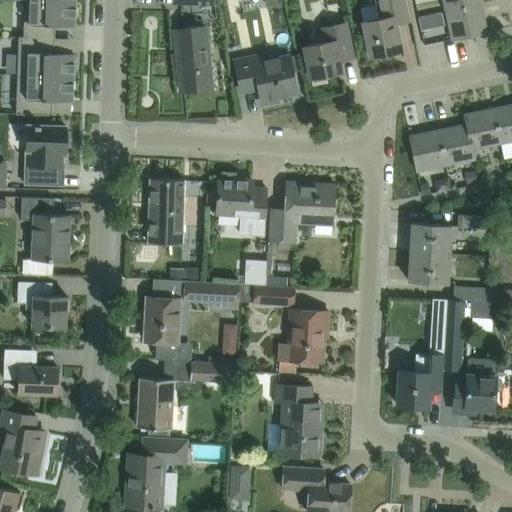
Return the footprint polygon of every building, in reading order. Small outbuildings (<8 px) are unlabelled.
[(22,21),(22,37),(53,38),(53,25),(73,25),(74,1),(32,0),(27,0),(27,21),(22,21)] [(361,21),(369,57),(401,50),(395,24),(410,21),(405,0),(373,0),(377,18),(361,21)] [(442,0),(445,11),(480,4),(479,0),(442,0)] [(445,11),(451,39),(486,32),(480,4),(445,11)] [(429,14),(417,17),(420,31),(432,28),(429,14)] [(303,46),(305,58),(309,78),(341,71),(339,61),(352,58),(345,22),(321,27),(324,41),(303,46)] [(205,27),(174,30),(180,91),(210,88),(205,27)] [(14,37),(13,75),(27,75),(72,77),(72,74),(75,75),(75,59),(73,59),(73,53),(72,53),(53,52),(53,38),(22,37),(18,37),(14,37)] [(258,88),(261,100),(275,97),(296,92),(292,73),(288,55),(261,61),(260,55),(234,61),(241,92),(258,88)] [(13,75),(11,113),(16,113),(51,114),(51,100),(71,100),(72,77),(27,75),(13,75)] [(511,140),(511,103),(493,108),(500,143),(511,140)] [(464,114),(466,124),(473,159),(474,159),(472,149),(500,143),(493,108),(464,114)] [(25,124),(24,150),(25,150),(24,183),(55,185),(56,166),(62,167),(63,156),(65,156),(66,125),(25,124)] [(466,124),(437,130),(445,165),(473,159),(466,124)] [(437,130),(409,136),(416,171),(445,165),(437,130)] [(466,184),(476,182),(474,171),(464,173),(466,184)] [(0,188),(9,188),(9,174),(0,174),(0,188)] [(183,180),(149,179),(148,242),(182,243),(183,180)] [(214,206),(215,180),(203,179),(202,205),(214,206)] [(217,201),(216,212),(241,214),(240,223),(239,233),(263,234),(263,224),(264,207),(265,187),(251,187),(252,180),(235,179),(235,182),(218,181),(217,201)] [(295,222),(332,224),(334,184),(286,182),(284,210),(271,209),(269,240),(294,242),(295,222)] [(429,194),(427,183),(419,184),(422,195),(429,194)] [(52,214),(53,198),(21,197),(20,219),(32,220),(31,259),(67,260),(69,215),(52,214)] [(491,216),(457,214),(456,226),(490,229),(491,216)] [(409,251),(449,253),(450,225),(410,223),(409,251)] [(267,261),(266,260),(265,272),(266,272),(265,275),(265,285),(287,286),(287,277),(271,275),(273,244),(268,244),(268,246),(266,246),(266,256),(267,256),(267,261)] [(447,282),(449,253),(409,251),(407,280),(447,282)] [(251,260),(249,282),(264,283),(265,260),(251,260)] [(238,309),(238,302),(239,283),(184,280),(185,282),(184,299),(212,301),(212,308),(238,309)] [(31,309),(31,325),(65,327),(66,296),(51,295),(52,282),(32,282),(17,281),(17,302),(25,302),(25,309),(31,309)] [(293,286),(287,286),(265,285),(239,283),(238,302),(292,305),(293,286)] [(453,286),(452,300),(486,301),(487,288),(453,286)] [(511,301),(511,289),(487,288),(486,301),(452,300),(446,299),(442,369),(456,370),(460,307),(469,308),(469,316),(495,318),(496,300),(511,301)] [(155,359),(176,360),(179,298),(146,296),(143,340),(156,341),(155,359)] [(429,387),(441,387),(442,369),(446,299),(432,298),(428,355),(415,354),(414,372),(398,371),(396,405),(428,406),(429,387)] [(279,359),(278,372),(295,373),(296,360),(301,361),(321,362),(323,329),(327,329),(328,311),(308,310),(290,308),(288,343),(287,360),(279,359)] [(235,336),(221,335),(220,353),(234,354),(235,336)] [(18,379),(18,393),(56,395),(57,367),(28,366),(29,350),(4,349),(3,378),(18,379)] [(452,408),(492,410),(493,391),(498,391),(501,387),(501,380),(498,376),(494,375),(495,359),(467,358),(466,374),(454,373),(452,408)] [(234,363),(190,361),(189,380),(233,382),(234,363)] [(148,427),(148,438),(169,439),(173,379),(139,377),(136,427),(148,427)] [(278,453),(319,456),(321,428),(315,427),(316,403),(310,402),(311,386),(275,384),(274,400),(281,401),(278,453)] [(0,462),(0,467),(37,474),(41,452),(37,452),(41,431),(33,429),(36,416),(3,410),(0,424),(7,426),(0,462)] [(125,505),(145,506),(159,507),(162,462),(184,463),(185,440),(169,439),(148,438),(143,438),(142,454),(128,453),(125,505)] [(262,492),(263,463),(243,462),(242,491),(262,492)] [(283,466),(282,488),(308,490),(307,511),(310,511),(347,511),(349,483),(323,482),(323,469),(303,468),(283,466)] [(0,511),(13,511),(20,492),(0,486),(0,511)]
